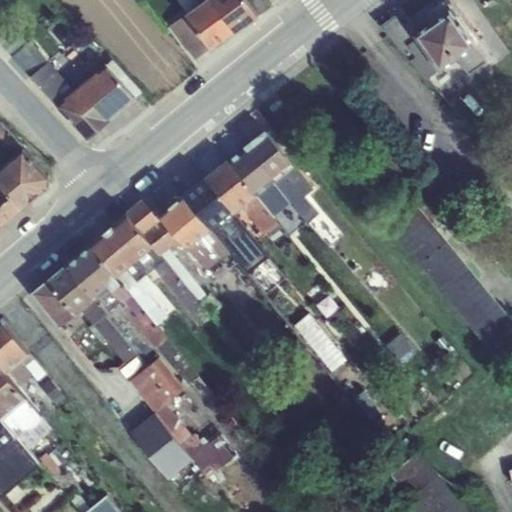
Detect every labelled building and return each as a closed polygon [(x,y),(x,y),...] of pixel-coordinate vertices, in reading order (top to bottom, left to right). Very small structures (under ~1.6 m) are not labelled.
[(236,31),(213,0),(205,0),(199,5),(187,13),(213,48),(236,31)] [(213,0),(236,31),(259,15),(247,0),(213,0)] [(247,0),(259,15),(272,5),(267,0),(247,0)] [(433,20),(451,7),(445,0),(444,0),(427,13),(433,20)] [(433,20),(419,30),(415,33),(441,68),(458,55),(476,42),(451,7),(433,20)] [(195,58),(213,48),(187,13),(171,24),(195,58)] [(427,77),(441,68),(415,33),(419,30),(411,20),(406,24),(399,15),(395,15),(381,25),(411,59),(427,77)] [(32,76),(57,104),(74,89),(48,61),(47,62),(37,51),(31,39),(23,45),(10,32),(1,41),(21,65),(32,76)] [(476,42),(458,55),(472,72),(488,59),(476,42)] [(74,89),(57,104),(88,136),(111,120),(109,118),(136,95),(106,62),(74,89)] [(0,142),(9,151),(15,145),(20,151),(24,148),(1,119),(0,120),(0,142)] [(266,130),(246,146),(274,177),(292,162),(266,130)] [(265,185),(274,177),(246,146),(229,159),(228,159),(255,193),(256,193),(265,185)] [(20,151),(0,167),(0,179),(0,180),(23,207),(49,184),(49,175),(24,148),(20,151)] [(233,210),(234,211),(255,193),(228,159),(206,178),(208,180),(233,210)] [(292,162),(274,177),(293,203),(308,222),(320,212),(305,194),(313,187),(292,162)] [(293,203),(274,177),(265,185),(284,210),(299,229),(308,222),(293,203)] [(0,180),(0,226),(23,207),(0,180)] [(185,196),(210,227),(233,210),(208,180),(185,196)] [(255,193),(242,204),(266,233),(279,222),(256,193),(255,193)] [(182,237),(188,245),(210,227),(185,196),(184,194),(162,212),(182,237)] [(153,245),(161,253),(200,301),(209,293),(170,246),(182,237),(162,212),(147,195),(127,212),(154,244),(153,245)] [(511,318),(413,198),(385,221),(496,356),(511,343),(511,318)] [(153,245),(154,244),(127,212),(108,228),(136,260),(153,245)] [(210,227),(188,245),(207,268),(230,250),(210,227)] [(91,243),(118,275),(136,260),(108,228),(91,243)] [(250,232),(240,241),(245,248),(255,239),(250,232)] [(68,262),(96,296),(106,287),(110,284),(122,298),(130,291),(122,281),(118,275),(91,243),(68,262)] [(153,245),(136,260),(148,274),(155,268),(201,325),(212,316),(200,301),(161,253),(153,245)] [(118,275),(122,281),(130,291),(165,333),(175,325),(138,281),(148,274),(136,260),(118,275)] [(49,278),(76,313),(81,308),(96,296),(68,262),(49,278)] [(380,266),(367,277),(383,296),(396,285),(380,266)] [(49,278),(34,292),(60,325),(76,313),(49,278)] [(122,298),(110,284),(106,287),(155,347),(158,345),(189,383),(199,375),(165,333),(130,291),(122,298)] [(109,312),(96,296),(81,308),(126,361),(119,367),(130,380),(156,411),(181,442),(208,476),(237,453),(216,426),(201,437),(195,431),(191,434),(166,402),(185,386),(159,355),(149,364),(138,352),(107,313),(109,312)] [(0,363),(7,370),(30,352),(2,319),(0,320),(0,363)] [(30,352),(7,370),(20,385),(33,374),(38,380),(47,372),(30,352)] [(0,363),(0,413),(3,417),(28,395),(20,385),(7,370),(0,363)] [(51,377),(42,384),(56,403),(65,396),(51,377)] [(290,402),(297,410),(309,400),(302,392),(290,402)] [(28,395),(3,417),(22,440),(30,434),(25,427),(33,427),(38,422),(41,416),(28,395)] [(355,404),(348,410),(357,422),(365,416),(355,404)] [(0,413),(0,511),(19,511),(35,500),(6,465),(27,446),(22,440),(3,417),(0,413)] [(58,481),(59,481),(67,475),(59,464),(64,459),(57,449),(50,455),(47,451),(40,457),(50,470),(50,471),(58,481)] [(471,511),(420,449),(391,472),(415,502),(402,511),(471,511)] [(212,481),(205,487),(214,498),(222,492),(212,481)] [(122,511),(108,494),(85,511),(122,511)]
